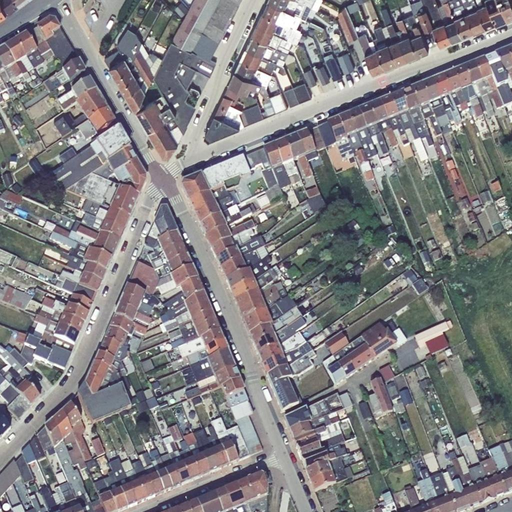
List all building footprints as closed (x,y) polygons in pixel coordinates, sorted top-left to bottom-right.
[(0,0),(6,14),(19,4),(15,0),(0,0)] [(194,0),(173,40),(210,59),(239,3),(233,0),(194,0)] [(304,18),(268,0),(262,12),(298,30),(304,18)] [(312,6),(298,0),(267,0),(268,0),(304,18),(306,19),(312,6)] [(298,0),(312,6),(318,9),(322,0),(298,0)] [(440,45),(452,40),(438,6),(435,0),(419,0),(410,4),(414,14),(417,13),(424,30),(433,27),(440,45),(440,44),(440,45)] [(452,40),(463,36),(448,0),(440,0),(443,4),(438,6),(452,40)] [(448,0),(463,36),(474,31),(461,0),(448,0)] [(461,0),(474,31),(485,26),(474,0),(461,0)] [(474,0),(485,26),(496,22),(487,0),(474,0)] [(487,0),(496,22),(507,18),(499,0),(487,0)] [(499,0),(507,18),(511,15),(511,2),(511,0),(499,0)] [(182,1),(174,8),(182,17),(189,9),(182,1)] [(356,2),(346,6),(348,11),(353,9),(353,10),(356,9),(356,8),(358,7),(356,2)] [(346,6),(346,5),(338,12),(349,40),(358,36),(348,11),(346,6)] [(397,63),(407,58),(396,29),(387,7),(380,10),(385,21),(380,22),(381,26),(397,63)] [(298,30),(262,12),(257,24),(293,41),(297,43),(302,32),(298,30)] [(421,31),(424,30),(417,13),(414,14),(421,31)] [(421,31),(414,14),(403,18),(417,54),(429,49),(421,31)] [(407,58),(417,54),(403,18),(396,20),(399,27),(396,29),(407,58)] [(49,19),(37,27),(54,56),(62,71),(78,60),(55,21),(55,20),(49,19)] [(293,41),(257,24),(251,36),(287,53),(293,41)] [(385,68),(397,63),(381,26),(374,29),(377,37),(373,39),(377,48),(385,68)] [(54,56),(37,27),(26,34),(43,62),(54,56)] [(118,43),(124,33),(132,38),(136,33),(128,27),(118,43)] [(131,67),(143,42),(136,33),(132,38),(124,33),(118,43),(117,45),(119,49),(110,55),(104,59),(115,76),(131,67)] [(373,72),(385,68),(377,48),(372,50),(366,33),(358,36),(373,72)] [(43,62),(26,34),(15,40),(33,70),(44,63),(43,62)] [(287,53),(251,36),(246,47),(283,64),(288,54),(287,53)] [(33,70),(15,40),(5,47),(22,78),(26,85),(32,81),(27,73),(33,70)] [(176,114),(148,131),(164,157),(169,157),(178,143),(187,126),(186,123),(195,106),(188,103),(186,99),(189,91),(186,88),(196,70),(210,76),(216,63),(210,59),(173,40),(163,59),(154,76),(164,94),(176,114)] [(136,76),(149,53),(144,45),(145,44),(143,42),(131,67),(115,76),(120,85),(136,76)] [(22,78),(5,47),(0,49),(0,78),(7,91),(10,98),(16,95),(10,84),(7,86),(6,84),(11,81),(13,84),(22,78)] [(283,64),(246,47),(240,59),(271,73),(273,68),(283,74),(287,73),(285,65),(283,64)] [(511,67),(505,51),(495,55),(509,91),(511,89),(511,67)] [(141,85),(158,56),(150,52),(149,53),(136,76),(120,85),(126,94),(141,85)] [(332,52),(324,56),(333,78),(342,75),(332,52)] [(347,52),(338,56),(345,72),(354,69),(347,52)] [(511,98),(509,91),(495,55),(494,55),(484,59),(504,107),(511,103),(511,98)] [(154,76),(163,59),(158,56),(141,85),(126,94),(136,111),(154,76)] [(235,71),(267,86),(272,74),(271,73),(240,59),(235,71)] [(484,59),(474,63),(489,101),(492,100),(496,110),(504,107),(484,59)] [(85,72),(78,60),(62,71),(62,72),(43,84),(50,95),(69,82),(85,72)] [(489,101),(474,63),(463,68),(483,114),(486,113),(488,118),(495,116),(489,101)] [(323,65),(316,69),(322,82),(329,79),(323,65)] [(483,114),(463,68),(453,72),(466,103),(469,102),(476,120),(484,117),(483,114)] [(311,69),(304,72),(309,85),(316,82),(311,69)] [(235,71),(229,83),(242,89),(256,96),(259,90),(266,99),(262,100),(265,109),(261,111),(264,117),(276,112),(270,96),(267,86),(235,71)] [(96,90),(85,72),(69,82),(75,91),(58,102),(62,109),(75,102),(96,90)] [(466,103),(453,72),(442,76),(455,108),(460,106),(462,112),(469,110),(466,103)] [(455,108),(442,76),(432,81),(446,116),(449,124),(454,121),(456,125),(461,123),(455,108)] [(38,79),(30,84),(34,90),(41,85),(38,79)] [(446,116),(432,81),(422,85),(436,120),(446,116)] [(305,82),(293,87),(299,103),(311,98),(305,82)] [(214,114),(239,127),(244,125),(238,112),(244,110),(235,105),(242,89),(229,83),(214,114)] [(436,120),(422,85),(412,89),(425,121),(429,119),(436,137),(442,135),(439,129),(436,120)] [(293,87),(284,91),(290,106),(299,103),(293,87)] [(425,121),(412,89),(400,93),(420,141),(425,139),(428,147),(433,146),(430,138),(431,138),(425,121)] [(107,109),(96,90),(75,102),(83,115),(74,122),(70,115),(53,126),(62,139),(78,129),(107,109)] [(29,107),(38,97),(31,91),(22,101),(29,107)] [(270,96),(276,112),(288,107),(281,92),(270,96)] [(420,141),(400,93),(390,98),(409,144),(412,143),(421,163),(428,160),(420,141)] [(136,111),(148,131),(176,114),(164,94),(136,111)] [(409,144),(390,98),(380,102),(397,146),(402,144),(403,147),(409,145),(409,144)] [(397,146),(380,102),(368,107),(380,136),(385,133),(392,149),(397,146)] [(238,112),(244,125),(264,117),(261,111),(258,104),(244,110),(238,112)] [(380,136),(368,107),(359,110),(373,146),(378,144),(383,156),(387,155),(380,136)] [(118,129),(107,109),(78,129),(86,141),(96,134),(101,140),(118,129)] [(373,146),(359,110),(348,115),(367,161),(377,157),(373,146)] [(214,114),(205,136),(209,140),(239,127),(214,114)] [(15,115),(11,120),(19,127),(23,123),(15,115)] [(367,161),(348,115),(338,119),(354,159),(357,158),(367,183),(374,180),(367,161)] [(439,129),(449,124),(446,116),(436,120),(439,129)] [(354,159),(338,119),(317,127),(325,148),(335,145),(342,162),(348,160),(350,165),(355,162),(354,159)] [(317,127),(296,136),(307,163),(318,158),(315,153),(325,148),(317,127)] [(129,148),(118,129),(101,140),(77,157),(64,165),(48,176),(60,195),(66,191),(91,174),(120,154),(129,148)] [(296,136),(285,141),(293,162),(298,160),(306,179),(312,176),(307,163),(296,136)] [(285,141),(274,145),(291,186),(301,182),(293,162),(285,141)] [(274,145),(263,149),(271,168),(279,186),(281,190),(291,186),(274,145)] [(138,162),(129,148),(120,154),(128,168),(138,162)] [(263,149),(243,158),(249,172),(255,169),(255,168),(262,165),(264,171),(271,168),(263,149)] [(72,150),(59,158),(64,165),(77,157),(72,150)] [(146,177),(138,162),(128,168),(120,154),(91,174),(107,182),(110,177),(114,174),(119,183),(117,186),(140,196),(146,181),(146,176),(146,177)] [(180,187),(181,187),(188,202),(223,184),(227,193),(239,188),(241,181),(251,177),(249,172),(243,158),(183,182),(180,187)] [(35,161),(29,165),(36,176),(42,171),(35,161)] [(452,161),(446,163),(449,171),(453,181),(459,179),(452,161)] [(269,191),(279,186),(271,168),(264,171),(261,172),(269,191)] [(36,176),(34,177),(38,184),(47,178),(42,171),(36,176)] [(2,177),(7,190),(13,184),(10,174),(2,177)] [(139,196),(140,196),(117,186),(107,182),(91,174),(66,191),(87,200),(130,218),(139,196)] [(498,183),(491,186),(494,194),(501,191),(498,183)] [(229,196),(227,193),(223,184),(188,202),(193,213),(229,196)] [(285,199),(281,190),(279,186),(269,191),(264,193),(266,195),(256,200),(261,210),(285,199)] [(318,191),(317,188),(305,193),(308,200),(320,196),(318,191)] [(12,194),(6,191),(0,197),(0,208),(4,210),(8,201),(12,194)] [(489,192),(480,195),(484,205),(493,201),(489,192)] [(12,194),(8,201),(18,206),(22,199),(12,194)] [(139,196),(130,218),(131,219),(141,197),(139,196)] [(232,203),(229,196),(193,213),(199,225),(228,211),(225,206),(232,203)] [(327,206),(320,196),(308,200),(307,201),(314,214),(327,206)] [(124,231),(130,218),(87,200),(81,212),(124,231)] [(228,211),(199,225),(206,238),(233,224),(256,212),(253,206),(247,209),(248,210),(240,214),(236,207),(228,211)] [(166,208),(161,208),(144,248),(151,251),(153,252),(156,253),(154,249),(157,241),(177,232),(166,208)] [(120,241),(124,231),(81,212),(80,212),(76,222),(120,241)] [(233,224),(206,238),(211,249),(251,230),(255,228),(252,221),(230,231),(229,230),(235,227),(233,224)] [(354,221),(343,229),(349,237),(350,236),(352,239),(359,234),(357,232),(360,229),(354,221)] [(112,260),(120,241),(76,222),(70,234),(55,227),(53,232),(112,260)] [(393,226),(384,229),(387,236),(396,233),(393,226)] [(251,230),(211,249),(216,259),(252,243),(251,241),(249,237),(254,235),(251,230)] [(106,273),(112,260),(53,232),(50,239),(72,248),(76,250),(73,258),(106,273)] [(182,243),(177,232),(157,241),(154,249),(156,253),(148,256),(150,261),(151,264),(160,260),(159,258),(164,251),(182,243)] [(353,240),(358,248),(365,243),(360,235),(353,240)] [(252,243),(216,259),(220,269),(264,248),(265,247),(260,237),(251,241),(252,243)] [(376,237),(367,243),(372,251),(378,246),(376,243),(379,241),(376,237)] [(187,255),(182,243),(164,251),(159,258),(160,260),(151,264),(154,270),(155,272),(164,268),(168,264),(187,255)] [(264,248),(220,269),(226,281),(249,271),(249,270),(268,256),(264,248)] [(414,248),(404,252),(407,258),(416,254),(414,248)] [(439,250),(431,254),(435,261),(442,258),(439,250)] [(426,252),(419,254),(423,265),(426,264),(427,267),(430,265),(429,263),(430,262),(426,252)] [(102,283),(106,273),(73,258),(68,256),(62,253),(59,258),(69,262),(66,267),(74,271),(102,283)] [(164,268),(155,272),(159,281),(192,267),(187,255),(168,264),(164,268)] [(249,271),(226,281),(230,291),(254,282),(271,270),(275,267),(268,256),(249,270),(249,271)] [(155,272),(154,270),(147,267),(137,263),(131,278),(156,289),(159,281),(155,272)] [(359,266),(352,270),(357,277),(364,272),(359,266)] [(192,267),(159,281),(156,289),(158,288),(173,281),(177,289),(180,287),(198,279),(192,267)] [(275,267),(271,270),(274,275),(272,277),(274,281),(281,276),(275,267)] [(294,267),(287,271),(292,279),(299,275),(294,267)] [(254,282),(230,291),(235,301),(258,292),(272,282),(274,281),(272,277),(274,275),(271,270),(254,282)] [(410,270),(403,275),(409,285),(417,280),(410,270)] [(97,293),(102,283),(74,271),(71,277),(62,273),(60,277),(97,293)] [(93,304),(97,293),(60,277),(56,287),(73,295),(93,304)] [(156,289),(131,278),(128,286),(152,297),(156,289)] [(203,292),(198,279),(180,287),(183,294),(163,307),(167,314),(168,315),(203,292)] [(422,279),(412,286),(419,296),(428,289),(422,279)] [(161,296),(177,289),(173,281),(158,288),(161,296)] [(258,292),(235,301),(239,312),(283,289),(280,283),(275,286),(272,282),(258,292)] [(33,298),(0,284),(0,300),(24,311),(30,300),(33,298)] [(152,297),(128,286),(123,297),(151,308),(153,310),(154,307),(157,308),(160,304),(156,298),(152,297)] [(283,289),(239,312),(243,320),(266,310),(288,296),(284,289),(283,289)] [(208,303),(203,292),(168,315),(167,314),(160,317),(163,324),(191,310),(208,303)] [(84,324),(93,304),(73,295),(67,310),(63,308),(64,306),(45,298),(42,306),(43,306),(84,324)] [(266,310),(243,320),(249,334),(273,322),(296,308),(288,296),(266,310)] [(151,308),(123,297),(119,305),(149,318),(153,310),(151,308)] [(309,299),(302,305),(306,311),(313,306),(309,299)] [(212,313),(208,303),(191,310),(163,324),(159,327),(162,333),(178,327),(212,313)] [(149,318),(119,305),(115,315),(147,329),(151,319),(149,318)] [(79,335),(84,324),(43,306),(38,317),(79,335)] [(273,322),(249,334),(253,344),(280,333),(301,318),(302,317),(296,308),(273,322)] [(215,322),(212,313),(178,327),(179,330),(168,335),(171,340),(182,336),(215,322)] [(147,329),(115,315),(110,327),(132,336),(134,332),(144,336),(147,329)] [(71,355),(79,335),(38,317),(36,316),(34,322),(38,324),(47,327),(40,342),(53,347),(71,355)] [(280,333),(253,344),(257,354),(287,341),(298,333),(307,327),(301,318),(280,333)] [(450,321),(414,337),(420,350),(427,347),(444,339),(442,334),(449,331),(448,330),(453,328),(450,321)] [(219,331),(215,322),(182,336),(183,339),(171,344),(173,350),(219,331)] [(379,323),(360,336),(376,360),(397,345),(398,347),(408,341),(400,329),(396,332),(391,324),(383,329),(379,323)] [(32,339),(40,342),(47,327),(38,324),(32,339)] [(132,336),(110,327),(105,338),(127,348),(132,336)] [(224,341),(219,331),(173,350),(166,353),(170,363),(186,357),(224,341)] [(34,358),(46,363),(48,358),(53,347),(40,342),(32,339),(19,333),(15,342),(24,346),(20,356),(9,346),(5,350),(23,369),(28,364),(31,366),(34,358)] [(287,341),(257,354),(262,365),(292,353),(294,351),(306,345),(298,333),(287,341)] [(341,350),(349,344),(341,333),(324,345),(332,356),(341,350)] [(360,336),(350,343),(366,366),(376,360),(360,336)] [(127,348),(105,338),(99,353),(120,362),(129,356),(129,349),(127,348)] [(444,339),(427,347),(431,356),(448,348),(444,339)] [(228,351),(224,341),(186,357),(190,367),(228,351)] [(349,344),(341,350),(357,373),(366,366),(350,343),(349,344)] [(292,353),(262,365),(266,376),(288,367),(312,351),(307,344),(306,345),(294,351),(292,353)] [(23,369),(5,350),(0,346),(0,356),(9,366),(3,369),(0,372),(0,375),(1,376),(6,381),(11,386),(15,391),(20,396),(31,407),(40,398),(26,383),(32,377),(23,369)] [(71,355),(53,347),(48,358),(46,363),(64,371),(66,366),(71,355)] [(341,350),(332,356),(346,380),(357,373),(341,350)] [(235,368),(228,351),(190,367),(190,368),(196,383),(197,383),(235,368)] [(288,367),(266,376),(275,395),(290,385),(288,381),(291,379),(299,376),(313,367),(310,361),(316,357),(312,351),(288,367)] [(120,362),(99,353),(95,363),(117,372),(122,385),(124,392),(130,389),(126,380),(128,378),(120,362)] [(332,356),(322,362),(336,387),(346,380),(332,356)] [(150,360),(140,363),(144,374),(154,370),(150,360)] [(117,372),(95,363),(89,376),(85,384),(92,398),(122,385),(117,372)] [(388,366),(379,371),(385,383),(394,378),(388,366)] [(196,383),(190,368),(180,373),(186,387),(196,383)] [(239,380),(235,368),(197,383),(198,388),(184,394),(187,401),(221,387),(239,380)] [(239,380),(221,387),(230,409),(248,402),(239,380)] [(370,384),(375,396),(382,416),(392,413),(380,380),(370,384)] [(11,386),(6,381),(0,386),(0,396),(11,386)] [(394,383),(386,386),(392,402),(400,399),(394,383)] [(92,398),(85,384),(77,395),(92,424),(131,408),(128,401),(124,392),(122,385),(92,398)] [(290,385),(275,395),(282,413),(302,404),(297,394),(294,395),(290,385)] [(15,391),(11,386),(0,396),(5,401),(15,391)] [(144,392),(147,401),(154,398),(151,389),(144,392)] [(408,390),(399,394),(404,407),(412,404),(408,390)] [(20,396),(15,391),(5,401),(10,406),(20,396)] [(137,398),(140,404),(145,401),(147,401),(144,392),(143,391),(135,394),(137,398)] [(337,394),(284,419),(289,431),(336,413),(344,410),(339,397),(337,394)] [(339,397),(344,410),(352,406),(347,394),(339,397)] [(31,407),(20,396),(10,406),(8,409),(18,420),(19,419),(29,408),(30,408),(30,407),(31,407)] [(375,396),(367,399),(375,419),(382,416),(375,396)] [(147,401),(145,401),(149,410),(159,406),(155,397),(154,398),(147,401)] [(128,401),(131,408),(136,405),(140,404),(137,398),(128,401)] [(140,404),(136,405),(140,414),(149,410),(145,401),(140,404)] [(401,401),(397,402),(401,414),(405,413),(401,401)] [(253,415),(248,402),(230,409),(236,422),(248,417),(253,415)] [(366,403),(358,406),(364,421),(372,417),(366,403)] [(71,404),(62,412),(84,463),(91,460),(82,437),(85,431),(81,421),(71,404)] [(62,412),(52,421),(64,448),(71,445),(73,451),(67,454),(73,468),(75,467),(78,466),(80,471),(86,469),(84,463),(62,412)] [(336,413),(289,431),(293,441),(338,424),(340,423),(336,413)] [(10,429),(0,417),(0,436),(2,438),(10,429)] [(248,417),(236,422),(238,427),(239,430),(250,456),(263,451),(248,417)] [(238,462),(226,432),(220,419),(210,423),(212,428),(228,466),(238,462)] [(80,511),(94,511),(90,502),(77,471),(74,472),(73,468),(67,454),(64,448),(52,421),(44,428),(56,454),(68,483),(80,511)] [(338,424),(293,441),(296,448),(340,431),(338,424)] [(171,437),(175,444),(183,440),(176,426),(168,429),(171,437)] [(239,430),(238,427),(226,432),(238,462),(250,456),(239,430)] [(56,454),(44,428),(37,436),(44,452),(47,451),(50,457),(56,454)] [(228,466),(212,428),(208,430),(211,438),(206,440),(219,470),(228,466)] [(210,474),(219,470),(206,440),(203,431),(193,435),(210,474)] [(340,431),(296,448),(301,459),(339,445),(344,443),(340,431)] [(200,478),(210,474),(193,435),(192,434),(183,438),(185,442),(200,478)] [(467,435),(456,440),(461,449),(471,445),(467,435)] [(44,452),(37,436),(30,443),(38,461),(46,458),(44,452)] [(181,486),(190,482),(179,454),(178,452),(173,454),(173,452),(177,451),(175,444),(171,437),(162,441),(169,456),(181,486)] [(98,438),(91,443),(97,457),(105,454),(98,438)] [(491,459),(506,495),(511,492),(511,473),(511,471),(511,444),(510,441),(488,452),(491,459)] [(200,478),(185,442),(179,444),(182,452),(179,454),(190,482),(200,478)] [(22,456),(26,465),(36,460),(29,445),(21,453),(22,456)] [(339,445),(301,459),(306,471),(342,457),(347,455),(344,449),(341,450),(339,445)] [(173,489),(160,459),(156,451),(149,454),(152,459),(150,460),(164,493),(173,489)] [(453,468),(469,509),(482,504),(468,471),(463,457),(457,460),(454,452),(448,455),(453,468)] [(164,493),(150,460),(147,454),(139,457),(140,461),(155,497),(164,493)] [(22,456),(16,463),(21,476),(24,484),(33,481),(26,465),(22,456)] [(173,489),(181,486),(169,456),(160,459),(173,489)] [(342,457),(306,471),(310,482),(343,469),(344,469),(341,462),(343,461),(342,457)] [(480,466),(494,500),(506,495),(491,459),(479,464),(480,466)] [(94,460),(86,464),(88,471),(97,467),(94,460)] [(137,504),(120,465),(119,460),(109,465),(113,472),(128,508),(137,504)] [(14,461),(5,471),(11,486),(21,476),(16,463),(14,461)] [(146,500),(131,465),(130,461),(120,465),(137,504),(146,500)] [(155,497),(140,461),(131,465),(146,500),(155,497)] [(468,471),(482,504),(494,500),(480,466),(468,471)] [(343,469),(310,482),(314,492),(353,476),(350,467),(344,470),(343,469)] [(442,476),(456,511),(461,511),(469,509),(453,468),(446,470),(447,474),(442,476)] [(418,483),(426,505),(429,511),(442,511),(430,479),(427,470),(420,472),(423,481),(418,483)] [(5,471),(0,475),(0,481),(5,493),(11,486),(5,471)] [(118,511),(128,508),(113,472),(108,474),(109,478),(104,480),(116,511),(118,511)] [(260,474),(246,480),(256,505),(259,511),(266,511),(267,509),(267,496),(267,484),(264,476),(260,474)] [(442,474),(430,479),(442,511),(456,511),(442,476),(442,474)] [(116,511),(104,480),(93,485),(99,499),(104,511),(116,511)] [(259,511),(256,505),(246,480),(236,484),(248,511),(259,511)] [(69,511),(80,511),(68,483),(59,488),(69,511)] [(248,511),(236,484),(224,489),(233,511),(248,511)] [(404,489),(412,511),(429,511),(426,505),(420,507),(413,490),(411,490),(410,487),(404,489)] [(58,511),(69,511),(59,488),(54,490),(56,495),(52,496),(58,511)] [(46,511),(58,511),(52,496),(49,489),(38,493),(45,508),(46,511)] [(233,511),(224,489),(214,493),(222,511),(233,511)] [(222,511),(214,493),(205,497),(211,511),(222,511)] [(379,509),(380,511),(389,511),(390,511),(396,510),(389,493),(381,496),(384,503),(378,505),(379,509)] [(35,511),(46,511),(45,508),(40,510),(34,496),(30,498),(35,510),(35,511)] [(211,511),(205,497),(196,501),(200,511),(211,511)] [(94,511),(104,511),(99,499),(90,502),(94,511)] [(200,511),(196,501),(187,505),(189,511),(200,511)]
